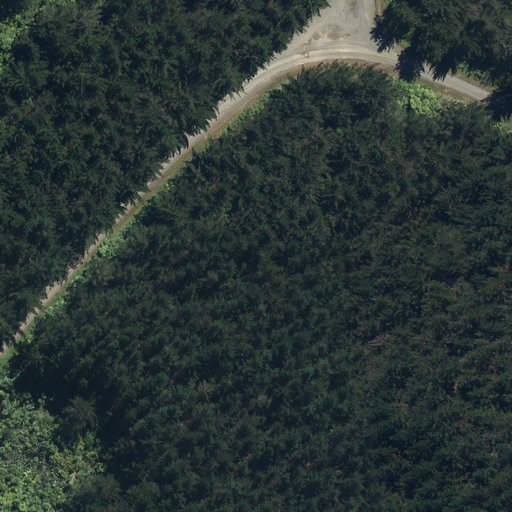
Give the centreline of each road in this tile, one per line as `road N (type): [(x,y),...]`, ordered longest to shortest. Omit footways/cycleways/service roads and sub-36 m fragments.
road 1 (track): [(342,18),(255,83),(0,351)]
road 2 (track): [(511,109),(342,18)]
